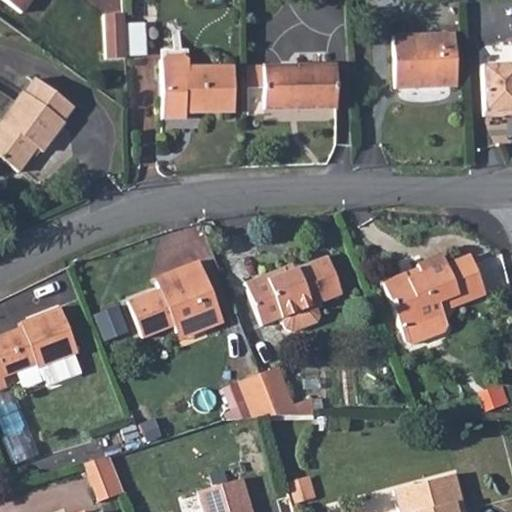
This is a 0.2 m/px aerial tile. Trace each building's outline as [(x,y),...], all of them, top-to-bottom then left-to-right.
[(1,0),(19,12),(27,0),(1,0)] [(123,12),(103,14),(108,58),(127,56),(123,12)] [(447,30),(387,33),(390,85),(450,82),(447,30)] [(159,67),(160,119),(182,118),(182,108),(197,108),(197,113),(232,112),(231,67),(190,67),(186,67),(186,60),(181,54),(164,55),(159,60),(159,67)] [(331,64),(259,64),(259,108),(331,108),(331,64)] [(511,69),(479,71),(481,121),(511,118),(511,69)] [(16,87),(0,110),(0,157),(14,167),(32,140),(39,145),(68,100),(28,72),(17,88),(16,87)] [(440,315),(437,309),(480,292),(466,254),(441,264),(437,255),(412,265),(415,273),(402,279),(400,274),(378,282),(394,325),(400,340),(407,343),(441,331),(443,324),(440,315)] [(240,285),(256,326),(276,318),(280,329),(286,332),(311,323),(314,316),(310,305),(337,295),(323,258),(282,273),(280,270),(240,285)] [(178,275),(152,285),(153,290),(121,303),(136,340),(168,327),(171,334),(197,324),(200,331),(217,324),(193,264),(176,271),(178,275)] [(54,306),(42,310),(61,355),(66,353),(71,351),(54,306)] [(23,323),(0,332),(0,387),(2,387),(0,380),(0,374),(48,355),(50,359),(61,355),(42,310),(21,319),(23,323)] [(66,353),(61,355),(69,372),(73,371),(66,353)] [(61,355),(50,359),(33,366),(41,384),(69,372),(61,355)] [(272,365),(253,373),(270,413),(291,412),(272,365)] [(253,373),(234,380),(248,416),(270,413),(253,373)] [(126,451),(128,464),(149,461),(144,425),(114,429),(117,452),(126,451)] [(86,463),(99,502),(125,494),(112,454),(86,463)] [(387,489),(391,503),(450,483),(447,473),(387,489)] [(248,511),(239,478),(195,491),(201,511),(248,511)] [(304,481),(289,486),(294,502),(309,498),(304,481)] [(457,511),(450,483),(391,503),(393,511),(457,511)]
